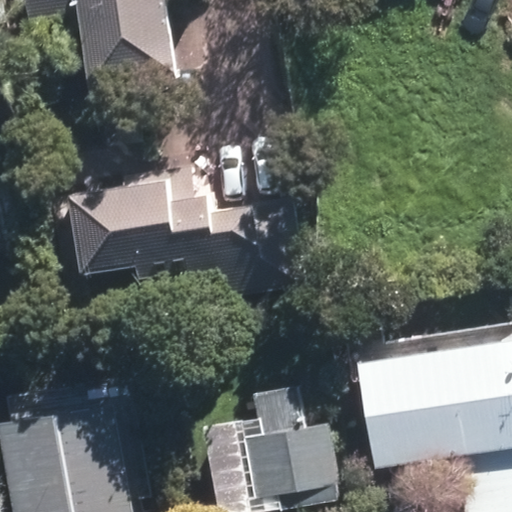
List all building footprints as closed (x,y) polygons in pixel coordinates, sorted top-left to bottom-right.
[(16,0),(0,0),(0,13),(19,10),(16,0)] [(92,9),(104,88),(194,75),(182,0),(46,0),(49,15),(92,9)] [(192,169),(83,183),(94,269),(156,261),(158,277),(237,267),(241,293),(332,281),(321,195),(271,201),(230,206),(227,185),(194,189),(192,169)] [(511,442),(511,326),(367,350),(385,464),(511,442)] [(358,495),(344,415),(320,419),(313,379),(264,388),(271,428),(251,431),(265,511),(358,495)] [(147,511),(130,397),(14,415),(29,511),(147,511)] [(511,511),(511,453),(471,460),(478,511),(511,511)]
